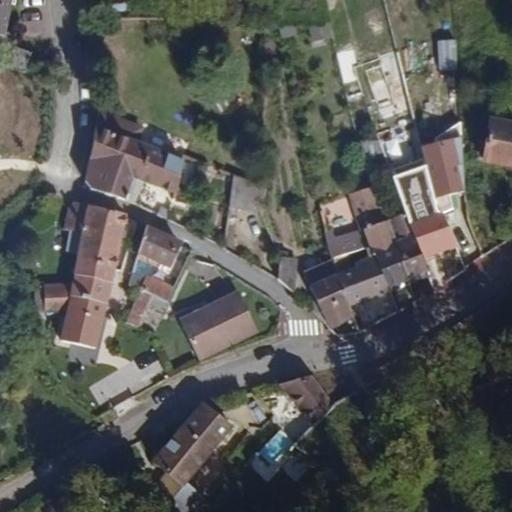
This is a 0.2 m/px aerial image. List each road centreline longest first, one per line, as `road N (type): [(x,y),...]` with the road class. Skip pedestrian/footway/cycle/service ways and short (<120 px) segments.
road 1 (residential): [(316,355),(297,311),(227,258),(64,183),(62,0)]
road 2 (residential): [(0,505),(188,392),(316,355)]
road 3 (residential): [(511,258),(348,356),(316,355)]
